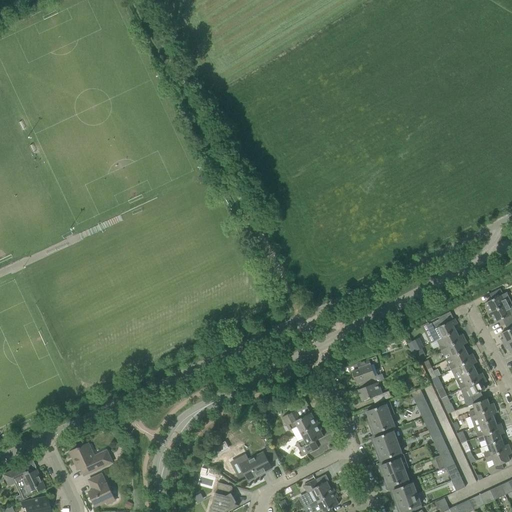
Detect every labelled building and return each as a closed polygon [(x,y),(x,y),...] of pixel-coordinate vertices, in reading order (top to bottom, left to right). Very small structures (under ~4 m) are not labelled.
[(506,292),(503,294),(500,289),(489,294),(492,299),(485,303),(488,308),(485,309),(488,314),(506,305),(511,302),(506,292)] [(511,303),(511,302),(506,305),(488,314),(490,319),(493,318),(495,323),(502,319),(505,325),(511,321),(511,303)] [(428,325),(431,332),(434,336),(436,341),(442,338),(456,331),(453,326),(457,324),(455,319),(443,325),(440,319),(428,325)] [(511,321),(505,325),(507,330),(501,334),(503,339),(501,340),(503,345),(511,340),(511,321)] [(441,351),(464,339),(462,334),(458,336),(456,331),(442,338),(445,343),(439,346),(441,351)] [(411,340),(416,351),(423,348),(418,337),(411,340)] [(467,343),(464,339),(441,351),(443,355),(449,352),(452,357),(465,350),(463,345),(467,343)] [(511,340),(503,345),(506,349),(508,348),(510,353),(511,352),(511,340)] [(451,370),(474,358),(472,354),(468,356),(465,350),(452,357),(454,363),(448,366),(451,370)] [(362,368),(352,372),(357,383),(364,381),(366,387),(378,382),(375,376),(378,375),(373,364),(378,362),(376,357),(360,363),(362,368)] [(477,363),(474,358),(451,370),(453,374),(459,371),(461,377),(475,370),(473,365),(477,363)] [(433,371),(432,367),(427,370),(432,379),(436,377),(438,376),(441,375),(438,369),(433,371)] [(460,389),(484,378),(482,373),(478,375),(475,370),(461,377),(464,382),(458,385),(460,389)] [(438,376),(436,377),(432,379),(436,389),(442,386),(438,376)] [(486,382),(484,378),(460,389),(469,406),(473,405),(473,404),(481,401),(484,400),(480,392),(485,390),(482,384),(486,382)] [(382,394),(378,382),(366,387),(358,390),(362,401),(375,397),(377,403),(391,398),(389,391),(382,394)] [(447,396),(442,386),(436,389),(441,399),(447,396)] [(450,404),(447,396),(441,399),(444,407),(450,404)] [(487,399),(484,400),(481,401),(473,404),(473,405),(475,410),(468,412),(470,417),(495,408),(493,403),(489,405),(487,399)] [(394,414),(389,401),(365,409),(367,415),(365,416),(368,424),(391,416),(394,414)] [(431,414),(426,401),(418,405),(420,408),(418,409),(422,418),(431,414)] [(497,413),(495,408),(470,417),(472,421),(478,419),(480,425),(494,420),(493,414),(497,413)] [(313,418),(311,413),(301,418),(297,410),(282,417),(289,431),(291,430),(295,436),(318,424),(315,418),(313,418)] [(437,426),(431,414),(422,418),(426,427),(428,426),(430,430),(437,426)] [(395,429),(391,416),(368,424),(371,431),(373,431),(375,435),(375,436),(393,430),(395,429)] [(496,425),(494,420),(480,425),(482,431),(476,433),(477,437),(502,429),(500,424),(496,425)] [(321,430),(318,424),(295,436),(298,442),(296,443),(298,448),(303,457),(318,449),(314,441),(323,437),(320,431),(321,430)] [(443,439),(437,426),(430,430),(432,433),(430,434),(434,443),(443,439)] [(504,434),(502,429),(477,437),(479,442),(485,440),(487,445),(502,440),(500,435),(504,434)] [(397,442),(393,430),(375,436),(375,435),(372,436),(374,442),(372,442),(375,450),(397,442)] [(458,437),(461,443),(467,441),(464,435),(458,437)] [(449,451),(447,447),(443,439),(434,443),(438,451),(439,451),(441,455),(449,451)] [(485,458),(510,449),(508,444),(504,446),(502,440),(487,445),(489,451),(483,453),(485,458)] [(402,454),(397,442),(375,450),(378,458),(380,457),(382,462),(402,454)] [(112,462),(108,454),(107,451),(94,456),(88,443),(70,452),(74,462),(77,463),(79,466),(77,467),(78,470),(81,469),(84,476),(112,462)] [(212,448),(210,449),(211,450),(212,452),(214,456),(221,452),(224,451),(220,444),(218,445),(212,448)] [(272,448),(267,451),(272,462),(278,459),(272,448)] [(511,454),(510,449),(485,458),(486,462),(493,460),(495,466),(488,468),(491,475),(503,470),(501,464),(509,461),(507,455),(511,454)] [(454,464),(449,451),(441,455),(443,459),(441,459),(445,468),(454,464)] [(246,454),(237,458),(240,465),(246,476),(248,481),(261,475),(271,470),(272,469),(263,453),(249,460),(246,454)] [(402,454),(382,462),(379,463),(381,468),(379,469),(382,477),(404,469),(405,469),(408,468),(403,454),(402,454)] [(460,477),(458,472),(454,464),(445,468),(450,478),(451,477),(453,480),(460,477)] [(22,466),(3,475),(8,486),(14,483),(15,482),(21,494),(22,494),(24,495),(29,492),(35,489),(37,492),(44,488),(36,469),(28,473),(27,470),(25,472),(22,466)] [(408,480),(405,469),(404,469),(382,477),(385,485),(387,484),(389,490),(392,489),(392,488),(409,481),(408,480)] [(101,474),(98,476),(89,480),(92,487),(93,487),(94,489),(88,492),(95,507),(114,498),(107,483),(106,484),(101,474)] [(465,487),(462,480),(460,477),(453,480),(454,484),(453,484),(456,491),(465,487)] [(311,504),(335,492),(332,487),(330,488),(326,482),(319,486),(315,479),(303,486),(307,493),(305,494),(311,504)] [(511,491),(511,479),(500,485),(505,495),(511,491)] [(412,480),(409,481),(392,488),(392,489),(394,493),(392,494),(395,502),(417,494),(412,480)] [(231,486),(220,483),(218,483),(209,511),(229,511),(238,506),(235,505),(236,503),(230,494),(232,488),(231,486)] [(505,495),(500,485),(490,490),(495,500),(505,495)] [(495,500),(490,490),(479,495),(484,505),(495,500)] [(31,497),(29,492),(24,495),(22,494),(21,494),(16,497),(15,499),(17,503),(31,497)] [(332,511),(331,509),(338,504),(335,498),(337,496),(335,492),(311,504),(314,511),(316,511),(332,511)] [(412,511),(422,507),(417,494),(395,502),(398,510),(400,509),(400,511),(412,511)] [(484,505),(479,495),(469,500),(474,509),(484,505)] [(49,511),(46,496),(37,498),(20,502),(22,508),(24,508),(25,511),(49,511)] [(442,511),(449,508),(444,498),(434,503),(437,510),(441,508),(442,511)] [(468,511),(474,509),(469,500),(456,506),(458,511),(468,511)]
